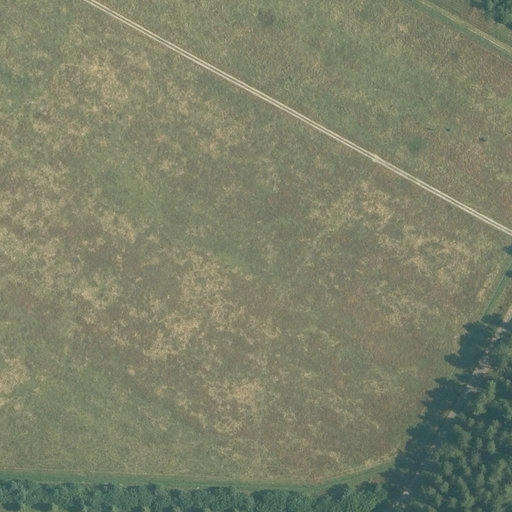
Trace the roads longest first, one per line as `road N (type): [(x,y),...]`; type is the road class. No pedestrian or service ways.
road 1 (track): [(511,232),(87,0)]
road 2 (unclassified): [(393,511),(511,316)]
